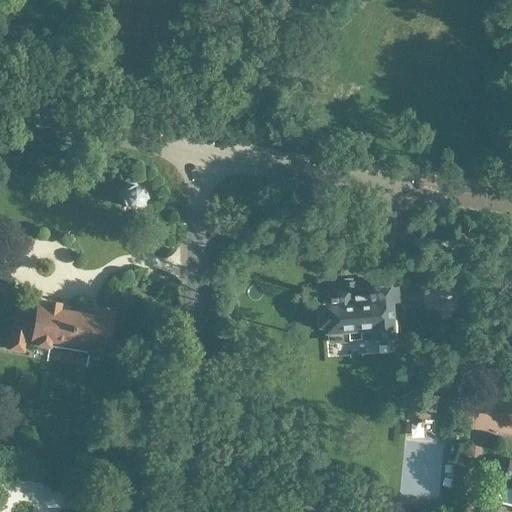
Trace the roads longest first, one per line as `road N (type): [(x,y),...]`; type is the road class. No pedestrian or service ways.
road 1 (residential): [(176,511),(200,152)]
road 2 (unknown): [(200,152),(221,132),(256,141),(511,147)]
road 3 (residential): [(511,196),(230,158)]
road 4 (residential): [(200,152),(0,105)]
road 5 (unknown): [(0,83),(169,126),(176,147)]
